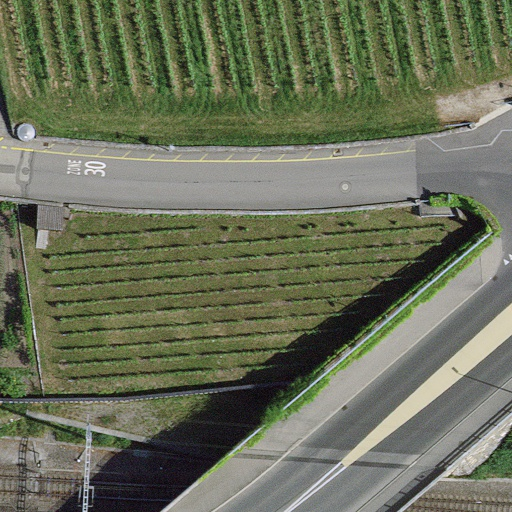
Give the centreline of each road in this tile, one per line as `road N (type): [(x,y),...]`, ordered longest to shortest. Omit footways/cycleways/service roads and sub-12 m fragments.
road 1 (residential): [(511,174),(369,187),(0,177)]
road 2 (secondary): [(307,511),(511,332)]
